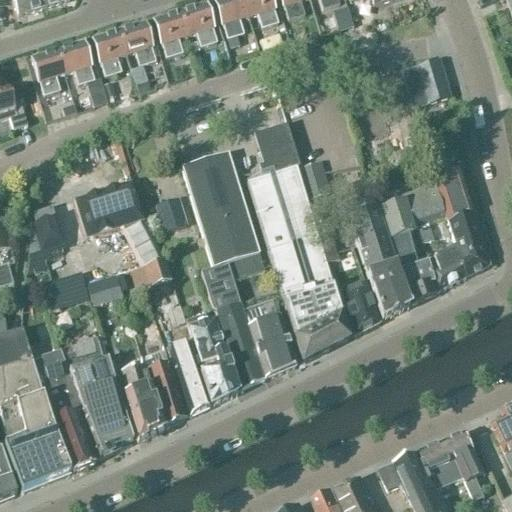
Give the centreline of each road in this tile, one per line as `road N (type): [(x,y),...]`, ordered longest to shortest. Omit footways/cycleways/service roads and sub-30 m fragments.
road 1 (residential): [(54,511),(511,289)]
road 2 (residential): [(0,173),(198,95),(425,49),(464,49)]
road 3 (residential): [(244,511),(511,392)]
road 4 (residential): [(511,223),(464,49)]
